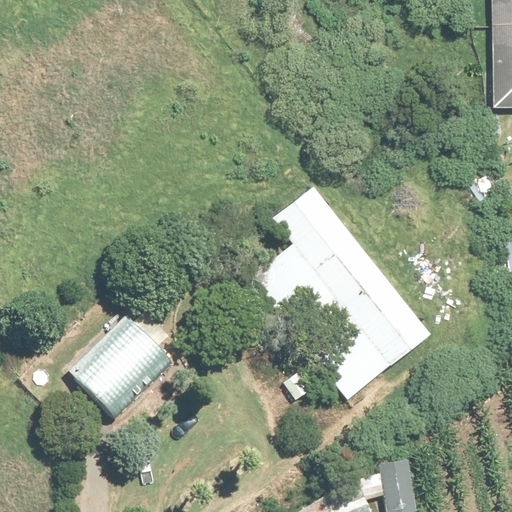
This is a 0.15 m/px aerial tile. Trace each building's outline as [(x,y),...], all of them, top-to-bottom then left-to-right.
[(511,0),(491,0),(492,102),(511,102),(511,0)] [(247,275),(346,402),(430,337),(314,189),(274,220),(291,241),(247,275)] [(84,326),(61,348),(77,365),(69,373),(115,420),(173,364),(127,317),(101,342),(84,326)] [(413,511),(407,464),(380,468),(386,511),(413,511)] [(373,475),(284,511),(369,511),(366,503),(382,497),(373,475)]
